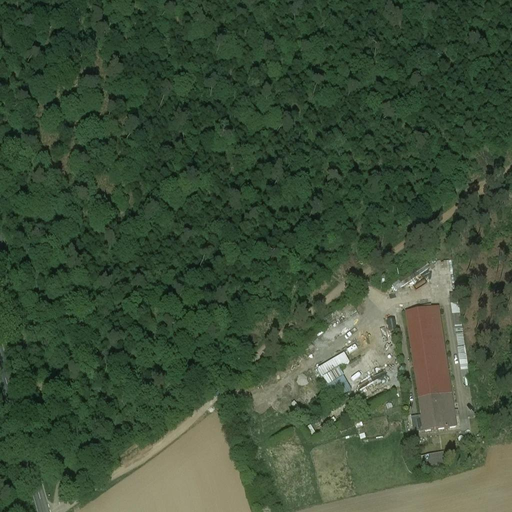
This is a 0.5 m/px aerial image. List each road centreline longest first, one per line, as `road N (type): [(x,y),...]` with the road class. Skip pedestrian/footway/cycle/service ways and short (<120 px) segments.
road 1 (track): [(511,168),(59,511)]
road 2 (secondary): [(43,511),(0,360)]
